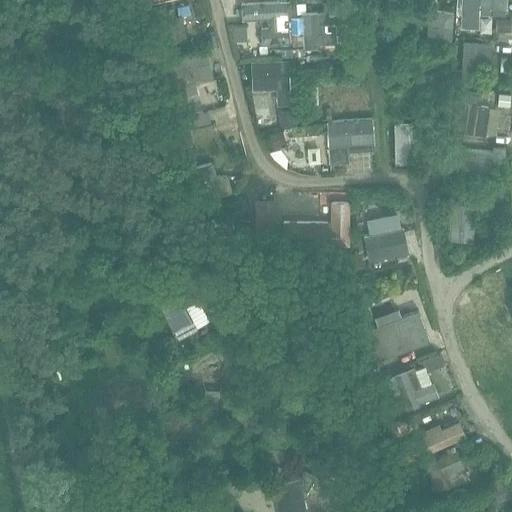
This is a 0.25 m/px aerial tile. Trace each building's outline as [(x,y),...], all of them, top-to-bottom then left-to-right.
[(146,0),(150,14),(194,4),(192,0),(146,0)] [(460,42),(479,42),(479,27),(505,26),(504,11),(459,12),(460,42)] [(286,15),(240,13),(239,27),(285,29),(286,15)] [(190,16),(170,21),(177,50),(197,45),(190,16)] [(404,34),(427,36),(426,52),(450,53),(452,26),(405,23),(404,34)] [(493,50),(511,50),(511,34),(493,34),(493,50)] [(461,55),(460,97),(475,97),(476,74),(488,75),(488,56),(461,55)] [(250,80),(250,100),(277,99),(277,80),(250,80)] [(314,117),(316,81),(304,81),(303,117),(314,117)] [(451,142),(464,143),(465,131),(474,132),(477,106),(455,104),(451,142)] [(493,116),(510,117),(510,106),(494,105),(493,116)] [(485,120),(484,148),(497,149),(498,120),(485,120)] [(371,156),(371,133),(325,134),(326,157),(371,156)] [(392,137),(393,171),(403,171),(403,154),(425,154),(424,137),(392,137)] [(504,187),(505,162),(449,160),(448,185),(504,187)] [(327,176),(344,176),(344,162),(327,162),(327,176)] [(271,245),(270,212),(252,212),(252,245),(271,245)] [(280,259),(348,258),(347,214),(328,214),(328,233),(280,233),(280,259)] [(474,255),(475,217),(446,216),(445,254),(474,255)] [(403,241),(360,246),(363,272),(406,267),(403,241)] [(178,263),(146,280),(173,330),(193,320),(186,307),(198,301),(178,263)] [(503,288),(475,294),(479,308),(507,302),(503,288)] [(511,324),(508,306),(460,317),(465,338),(495,331),(504,371),(511,369),(511,324)] [(511,382),(495,389),(504,412),(511,409),(511,382)] [(428,465),(466,449),(458,431),(421,448),(428,465)] [(459,471),(438,479),(442,490),(463,481),(459,471)] [(302,511),(297,481),(277,484),(281,511),(302,511)]
